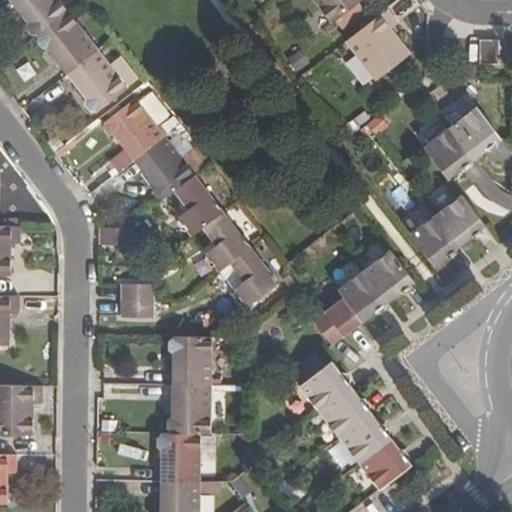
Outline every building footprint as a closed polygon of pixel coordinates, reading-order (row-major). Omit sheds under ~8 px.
[(36,33),(37,36),(68,12),(58,0),(9,0),(26,22),(26,28),(31,33),(36,33)] [(313,0),(331,24),(360,0),(313,0)] [(346,41),(375,80),(408,54),(389,29),(398,23),(388,9),(346,41)] [(47,49),(67,74),(98,50),(68,12),(37,36),(39,38),(38,43),(42,49),(47,49)] [(481,40),(480,65),(498,66),(499,41),(481,40)] [(93,109),(97,112),(128,88),(98,50),(67,74),(85,98),(84,104),(89,109),(93,109)] [(140,103),(157,125),(170,115),(154,92),(140,103)] [(115,135),(134,161),(165,136),(157,125),(140,103),(136,98),(104,122),(106,126),(105,131),(109,136),(115,135)] [(472,154),(475,158),(483,151),(480,147),(497,134),(476,107),(451,127),(472,154)] [(425,147),(449,179),(457,172),(454,167),(472,154),(451,127),(425,147)] [(161,195),(164,199),(176,190),(195,175),(183,159),(165,136),(134,161),(152,184),(151,190),(156,196),(161,195)] [(198,147),(183,159),(195,175),(211,163),(198,147)] [(96,188),(127,163),(116,150),(85,175),(96,188)] [(178,218),(192,236),(205,228),(224,212),(195,175),(176,190),(190,208),(178,218)] [(458,244),(483,225),(460,194),(434,213),(458,244)] [(206,253),(220,272),(232,263),(251,247),(224,212),(205,228),(217,244),(206,253)] [(407,233),(431,264),(458,244),(434,213),(407,233)] [(0,227),(0,275),(9,276),(10,245),(20,245),(20,227),(0,227)] [(100,229),(99,245),(132,245),(132,229),(100,229)] [(233,290),(246,307),(277,282),(251,247),(232,263),(245,280),(233,290)] [(385,297),(389,301),(398,294),(394,289),(411,276),(390,250),(364,270),(385,297)] [(371,314),(368,310),(385,297),(364,270),(339,288),(344,295),(324,311),(325,312),(313,321),(331,345),(364,321),(371,314)] [(121,284),(121,301),(153,302),(153,284),(121,284)] [(0,295),(0,345),(8,346),(8,313),(18,314),(19,296),(0,295)] [(121,301),(120,317),(153,318),(153,302),(121,301)] [(173,353),(172,386),(211,386),(212,337),(173,337),(173,339),(168,342),(168,351),(173,353)] [(300,386),(321,411),(347,391),(333,373),(338,369),(331,361),(325,366),(315,353),(291,372),(302,385),(300,386)] [(0,434),(32,435),(33,403),(43,403),(43,386),(0,385),(0,434)] [(171,431),(171,434),(200,435),(211,435),(211,386),(172,386),(171,417),(167,421),(167,428),(171,431)] [(321,411),(341,438),(367,417),(353,399),(357,396),(351,388),(347,391),(321,411)] [(355,456),(360,463),(386,442),(374,425),(377,422),(371,414),(367,417),(341,438),(343,441),(355,456)] [(161,449),(161,481),(199,481),(200,435),(171,434),(162,434),(161,438),(157,441),(157,447),(161,449)] [(360,463),(380,488),(407,468),(393,450),(398,447),(391,439),(386,442),(360,463)] [(344,465),(355,456),(343,441),(332,449),(344,465)] [(0,454),(0,504),(6,505),(6,472),(16,472),(17,455),(0,454)] [(161,481),(160,511),(198,511),(199,492),(220,493),(220,482),(199,481),(161,481)]
